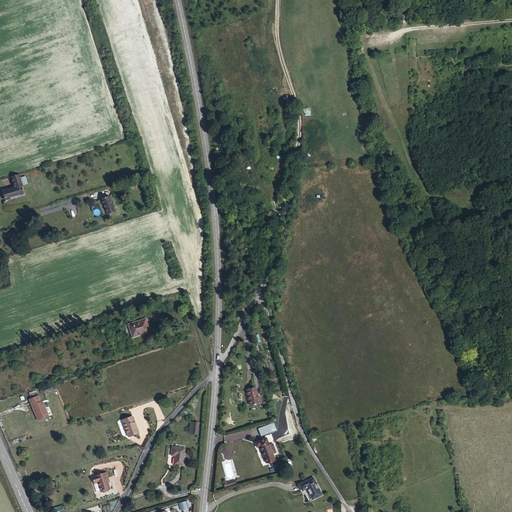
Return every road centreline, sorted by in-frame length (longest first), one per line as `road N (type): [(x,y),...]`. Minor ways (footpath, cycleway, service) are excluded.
road 1 (track): [(215,373),(266,275),(300,134),(276,35),(277,0)]
road 2 (tertiary): [(215,373),(217,226),(177,0)]
road 3 (residential): [(261,288),(305,439),(349,511)]
road 4 (unclassified): [(119,511),(152,439),(215,373)]
road 5 (tertiary): [(201,511),(215,373)]
road 6 (track): [(511,20),(375,33)]
